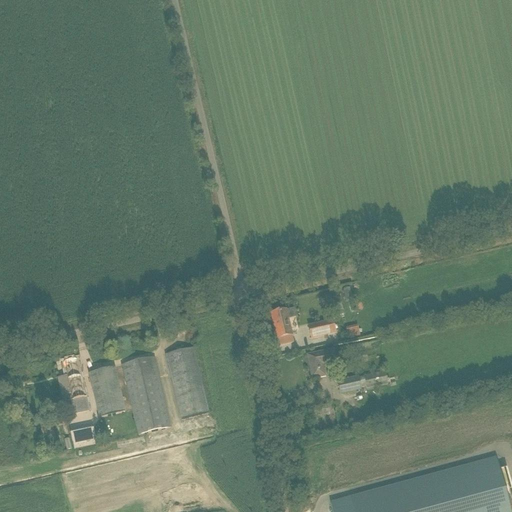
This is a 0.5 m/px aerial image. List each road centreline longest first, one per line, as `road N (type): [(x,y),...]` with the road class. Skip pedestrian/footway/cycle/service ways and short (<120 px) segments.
road 1 (unclassified): [(243,296),(174,0)]
road 2 (unclassified): [(243,296),(511,230)]
road 3 (unclassified): [(0,355),(243,296)]
road 4 (unclassified): [(287,511),(243,296)]
